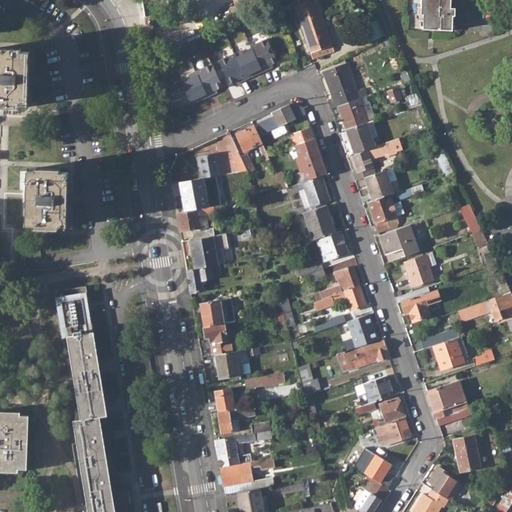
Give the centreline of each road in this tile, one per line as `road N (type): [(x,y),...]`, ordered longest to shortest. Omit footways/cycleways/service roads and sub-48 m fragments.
road 1 (residential): [(139,146),(289,92),(313,100),(428,442),(386,511)]
road 2 (residential): [(0,0),(49,29),(67,53),(102,254),(157,244)]
road 3 (residential): [(162,280),(131,288),(120,304),(153,511)]
road 4 (residential): [(201,511),(162,280)]
road 5 (residential): [(139,146),(121,39),(104,0)]
